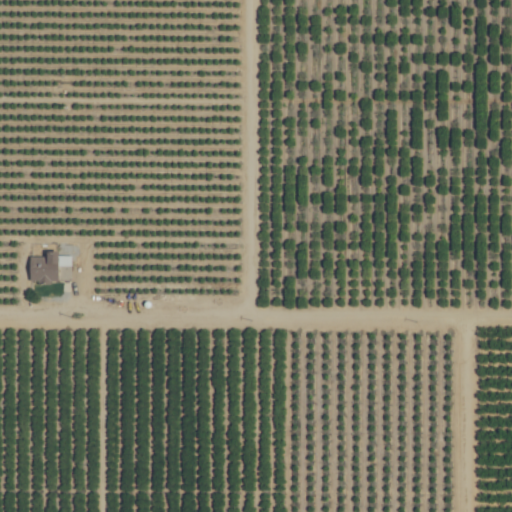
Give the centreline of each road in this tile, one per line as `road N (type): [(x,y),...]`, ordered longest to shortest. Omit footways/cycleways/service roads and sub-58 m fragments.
road 1 (residential): [(0,323),(481,323)]
road 2 (residential): [(457,511),(456,337),(481,323),(511,323)]
